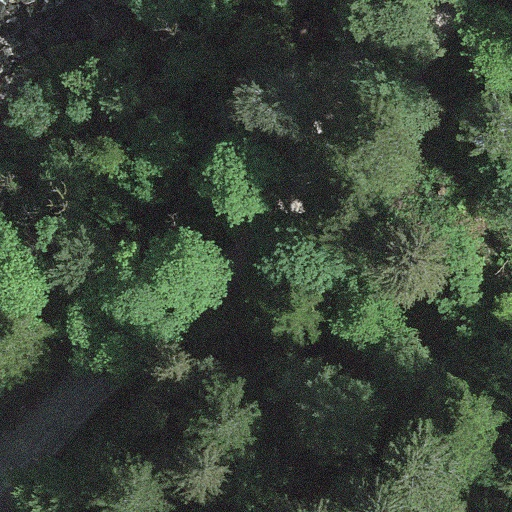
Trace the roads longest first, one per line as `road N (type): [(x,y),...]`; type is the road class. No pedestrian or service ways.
road 1 (track): [(319,165),(235,267),(0,486)]
road 2 (track): [(467,0),(319,165)]
